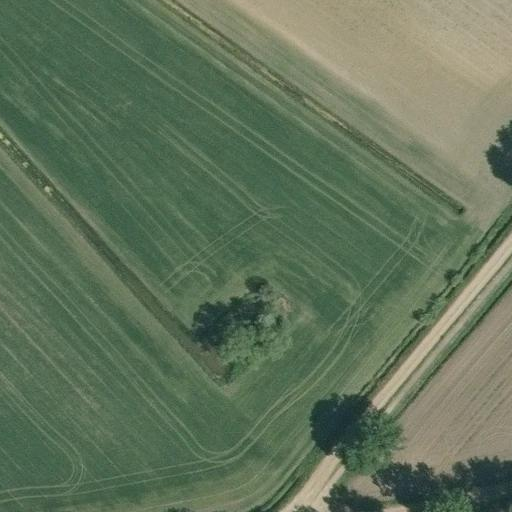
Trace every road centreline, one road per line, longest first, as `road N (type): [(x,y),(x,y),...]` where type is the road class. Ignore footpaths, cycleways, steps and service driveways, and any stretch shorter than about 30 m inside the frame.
road 1 (track): [(290,511),(511,243)]
road 2 (track): [(366,511),(511,480)]
